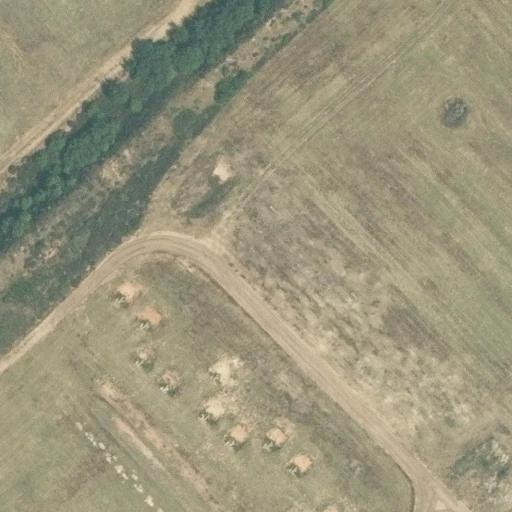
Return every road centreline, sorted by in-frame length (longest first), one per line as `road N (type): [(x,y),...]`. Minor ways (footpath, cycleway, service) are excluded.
road 1 (track): [(456,511),(175,238),(129,245),(0,362)]
road 2 (track): [(190,0),(0,174)]
